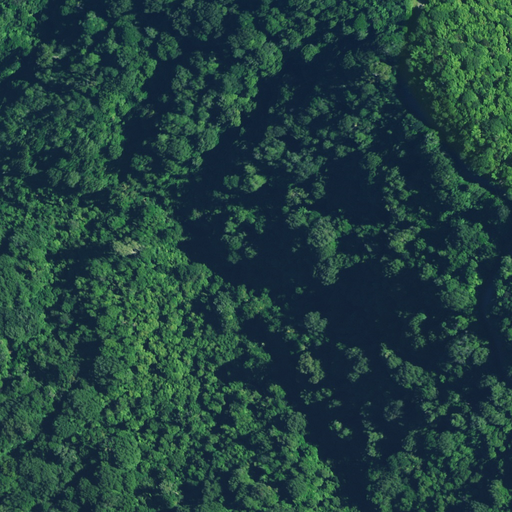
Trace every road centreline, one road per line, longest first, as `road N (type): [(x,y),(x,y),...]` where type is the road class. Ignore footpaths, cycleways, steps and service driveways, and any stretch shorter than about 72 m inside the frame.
road 1 (unclassified): [(418,0),(409,15),(413,79),(427,112),(511,204)]
road 2 (unclassified): [(511,240),(491,321),(511,358)]
